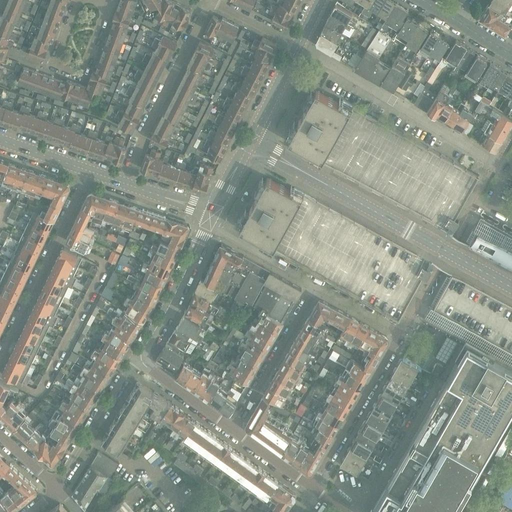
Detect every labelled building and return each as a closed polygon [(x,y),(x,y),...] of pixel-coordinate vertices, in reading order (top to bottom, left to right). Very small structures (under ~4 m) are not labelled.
[(13,0),(8,0),(6,7),(20,13),(22,8),(27,11),(29,7),(13,0)] [(67,0),(50,0),(49,3),(64,9),(67,0)] [(119,0),(118,3),(133,8),(136,0),(119,0)] [(174,1),(171,0),(163,0),(160,6),(157,13),(161,15),(158,21),(162,23),(174,1)] [(244,0),(242,5),(251,9),(255,0),(244,0)] [(277,0),(277,2),(280,3),(294,10),(296,11),(300,3),(293,0),(284,0),(284,1),(282,0),(277,0)] [(354,12),(360,1),(360,0),(348,0),(348,1),(345,7),(354,12)] [(362,10),(366,12),(372,0),(360,0),(360,1),(365,4),(362,10)] [(372,9),(377,12),(384,0),(372,0),(366,12),(369,14),(372,9)] [(383,22),(396,2),(392,0),(384,0),(377,12),(382,15),(379,20),(383,22)] [(491,0),(489,3),(506,14),(509,16),(511,12),(507,9),(511,4),(504,0),(491,0)] [(174,21),(182,5),(174,1),(162,23),(166,25),(169,19),(174,21)] [(396,2),(383,22),(355,67),(368,75),(378,59),(385,47),(389,49),(394,42),(390,39),(408,10),(396,2)] [(64,9),(49,3),(46,12),(61,17),(64,9)] [(133,8),(118,3),(115,11),(130,17),(133,8)] [(290,18),(294,10),(280,3),(278,8),(272,5),(270,9),(290,18)] [(506,14),(489,3),(480,17),(511,37),(511,17),(509,16),(506,14)] [(335,4),(330,13),(351,26),(356,29),(358,27),(354,25),(356,22),(349,18),(352,14),(335,4)] [(191,9),(182,5),(174,21),(178,23),(176,27),(183,30),(189,18),(187,17),(191,9)] [(6,7),(2,15),(21,23),(23,19),(18,17),(20,13),(6,7)] [(285,27),(290,18),(270,9),(268,13),(274,15),(271,20),(285,27)] [(130,17),(115,11),(112,20),(114,20),(127,25),(130,17)] [(61,17),(46,12),(43,20),(58,26),(61,17)] [(330,13),(326,23),(341,32),(344,27),(349,30),(351,26),(330,13)] [(1,14),(0,17),(0,23),(12,29),(14,25),(20,27),(21,23),(2,15),(1,14)] [(212,39),(216,31),(221,19),(213,15),(206,29),(210,31),(208,36),(212,39)] [(221,40),(231,21),(223,17),(221,19),(216,31),(220,33),(217,38),(221,40)] [(395,36),(405,43),(417,23),(416,23),(417,21),(413,18),(412,20),(407,17),(395,36)] [(58,26),(43,20),(40,29),(55,34),(58,26)] [(127,25),(114,20),(110,29),(125,34),(128,26),(127,25)] [(231,21),(221,40),(225,42),(228,37),(232,39),(239,26),(231,21)] [(0,33),(8,37),(14,39),(16,35),(11,32),(12,29),(0,23),(0,33)] [(321,33),(338,43),(341,45),(343,41),(338,38),(342,33),(341,32),(326,23),(321,33)] [(417,23),(405,43),(416,49),(428,30),(417,23)] [(243,28),(240,34),(248,37),(250,31),(243,28)] [(55,34),(40,29),(37,37),(49,41),(52,42),(55,34)] [(125,34),(110,29),(107,37),(122,43),(125,34)] [(440,37),(431,31),(418,52),(421,54),(423,52),(428,56),(430,52),(440,37)] [(0,60),(6,63),(7,58),(1,57),(3,52),(5,45),(11,47),(13,43),(7,41),(8,37),(0,33),(0,60)] [(334,49),(338,43),(321,33),(317,41),(318,45),(340,58),(342,54),(334,49)] [(173,50),(177,42),(163,35),(161,39),(156,37),(154,41),(173,50)] [(49,41),(37,37),(35,36),(32,45),(46,50),(49,41)] [(122,43),(107,37),(104,46),(119,51),(122,43)] [(255,39),(253,43),(272,53),(276,44),(263,37),(261,42),(255,39)] [(440,37),(430,52),(428,56),(433,59),(432,61),(436,63),(449,43),(440,37)] [(443,60),(454,67),(456,64),(467,46),(456,39),(443,60)] [(173,50),(154,41),(152,45),(157,47),(155,51),(168,58),(169,58),(173,50)] [(196,49),(210,56),(215,59),(217,55),(212,52),(214,48),(200,41),(196,49)] [(246,50),(248,44),(242,42),(240,47),(246,50)] [(254,54),(268,61),(272,53),(253,43),(251,47),(257,49),(254,54)] [(43,59),(46,50),(32,45),(28,54),(43,59)] [(119,51),(104,46),(101,54),(116,60),(119,51)] [(456,64),(454,67),(454,68),(457,70),(461,64),(465,67),(475,52),(467,46),(456,64)] [(196,49),(192,57),(211,67),(213,63),(208,60),(210,56),(196,49)] [(168,58),(155,51),(154,51),(152,55),(147,52),(145,56),(164,66),(168,58)] [(270,62),(268,61),(254,54),(251,52),(249,56),(254,59),(252,63),(266,70),(270,62)] [(490,61),(477,53),(465,73),(478,82),(490,61)] [(116,60),(101,54),(98,62),(113,68),(116,60)] [(391,66),(381,82),(394,90),(410,63),(398,55),(391,66)] [(164,66),(145,56),(143,60),(148,63),(146,67),(160,74),(164,66)] [(188,65),(189,66),(202,72),(204,68),(209,71),(211,67),(192,57),(188,65)] [(368,75),(381,82),(391,66),(378,59),(368,75)] [(484,80),(490,84),(500,67),(490,61),(479,81),(482,83),(484,80)] [(113,68),(98,62),(95,71),(108,76),(109,76),(113,68)] [(245,65),(243,68),(262,78),(266,70),(252,63),(250,67),(245,65)] [(185,74),(204,84),(206,80),(201,77),(203,73),(202,72),(189,66),(185,74)] [(18,82),(26,85),(32,70),(23,67),(18,82)] [(160,74),(146,67),(144,71),(139,68),(137,72),(156,82),(160,74)] [(495,95),(508,72),(500,67),(490,84),(495,86),(491,93),(495,95)] [(244,79),(258,86),(262,78),(243,68),(241,72),(246,75),(244,79)] [(35,88),(40,73),(32,70),(26,85),(35,88)] [(108,76),(95,71),(93,70),(90,79),(104,84),(108,76)] [(413,81),(412,80),(415,75),(407,71),(398,85),(406,90),(409,85),(411,86),(413,81)] [(156,82),(137,72),(135,76),(140,79),(138,83),(151,90),(156,82)] [(502,91),(507,94),(511,85),(511,74),(508,72),(495,95),(499,97),(502,91)] [(44,91),(49,76),(40,73),(35,88),(44,91)] [(185,74),(181,83),(195,90),(197,85),(202,88),(204,84),(185,74)] [(52,94),(57,79),(49,76),(44,91),(52,94)] [(66,82),(57,79),(52,94),(61,97),(61,95),(66,82)] [(104,84),(90,79),(87,87),(86,88),(94,90),(101,93),(104,84)] [(235,80),(233,84),(252,94),(254,95),(258,86),(244,79),(242,83),(235,80)] [(70,98),(75,83),(66,80),(66,82),(61,95),(70,98)] [(78,101),(84,86),(75,83),(70,98),(78,101)] [(131,84),(128,88),(147,98),(151,90),(138,83),(136,87),(131,84)] [(181,83),(177,91),(196,100),(198,97),(192,94),(195,90),(181,83)] [(235,95),(248,102),(252,94),(233,84),(231,88),(237,91),(235,95)] [(86,88),(87,87),(84,86),(78,101),(89,104),(94,90),(86,88)] [(437,95),(424,87),(414,103),(427,110),(433,100),(437,95)] [(147,98),(128,88),(126,92),(132,95),(130,99),(143,106),(147,98)] [(441,88),(433,100),(427,110),(436,116),(449,94),(441,88)] [(314,154),(342,104),(341,104),(316,90),(304,111),(307,112),(303,120),(300,119),(288,140),(313,154),(314,154)] [(194,104),(196,100),(177,91),(173,99),(186,106),(188,102),(194,104)] [(449,94),(436,116),(444,120),(453,106),(448,103),(452,97),(449,94)] [(227,97),(225,100),(244,110),(248,102),(235,95),(232,99),(227,97)] [(127,108),(140,115),(145,107),(143,106),(130,99),(126,97),(124,101),(129,104),(127,108)] [(168,107),(187,116),(189,113),(184,110),(186,106),(173,99),(168,107)] [(0,105),(0,121),(1,122),(8,102),(4,100),(2,106),(0,105)] [(228,107),(226,112),(240,119),(244,110),(225,100),(223,105),(228,107)] [(265,241),(263,244),(267,247),(277,252),(285,256),(284,257),(285,258),(286,257),(297,264),(298,265),(298,264),(310,271),(309,271),(311,272),(311,271),(322,278),(323,279),(323,278),(335,285),(336,286),(336,285),(347,292),(348,293),(348,292),(360,299),(361,300),(361,299),(373,306),(372,306),(373,307),(374,306),(385,313),(386,314),(386,313),(398,320),(397,320),(399,321),(399,320),(400,319),(406,308),(407,307),(406,307),(423,277),(427,279),(434,266),(432,264),(442,245),(449,233),(452,235),(459,221),(455,219),(472,189),(472,190),(473,189),(472,188),(479,177),(480,176),(479,176),(478,175),(467,169),(467,168),(466,168),(465,168),(454,162),(454,161),(453,161),(441,155),(442,155),(440,154),(429,148),(428,147),(416,141),(415,140),(404,134),(403,133),(402,133),(391,127),(390,126),(378,120),(379,120),(377,119),(366,113),(343,100),(341,104),(342,104),(314,154),(313,154),(312,157),(323,164),(333,169),(333,170),(406,210),(399,221),(388,240),(306,194),(295,188),(293,191),(265,241)] [(13,103),(8,102),(1,122),(10,125),(15,110),(11,109),(13,103)] [(453,106),(444,120),(452,125),(463,107),(465,104),(461,102),(457,108),(453,106)] [(15,110),(10,125),(18,128),(19,127),(26,107),(22,106),(20,112),(15,110)] [(30,109),(26,107),(19,127),(27,130),(32,115),(28,114),(30,109)] [(186,120),(187,116),(168,107),(164,115),(177,121),(178,122),(180,118),(186,120)] [(473,113),(463,107),(452,125),(462,132),(473,113)] [(509,130),(511,125),(511,119),(492,107),(490,112),(492,113),(489,118),(494,120),(494,121),(509,130)] [(118,113),(136,123),(140,115),(127,108),(125,112),(120,109),(118,113)] [(37,117),(32,115),(27,130),(36,133),(43,113),(39,111),(37,117)] [(219,113),(217,117),(236,127),(240,119),(226,112),(224,116),(219,113)] [(43,113),(36,133),(44,136),(49,121),(45,120),(47,114),(43,113)] [(136,123),(118,113),(116,117),(121,120),(118,124),(132,131),(136,123)] [(163,115),(159,123),(178,132),(180,128),(175,126),(177,121),(164,115),(163,115)] [(54,123),(49,121),(44,136),(53,139),(60,119),(56,117),(54,123)] [(220,123),(218,128),(232,135),(236,127),(217,117),(215,121),(220,123)] [(60,119),(53,139),(61,142),(66,127),(62,126),(64,120),(60,119)] [(488,133),(502,142),(509,130),(494,121),(493,122),(490,121),(484,131),(488,133)] [(155,131),(169,138),(171,133),(176,136),(178,132),(159,123),(155,131)] [(71,129),(66,127),(61,142),(70,145),(77,125),(73,124),(71,129)] [(70,145),(69,146),(78,149),(83,134),(79,133),(81,127),(77,125),(70,145)] [(232,135),(218,128),(216,132),(211,129),(209,133),(215,137),(228,143),(232,135)] [(88,136),(83,134),(78,149),(87,152),(94,132),(90,130),(88,136)] [(174,141),(169,138),(155,131),(151,139),(164,146),(167,141),(172,144),(174,141)] [(94,132),(87,152),(95,155),(100,140),(96,139),(98,133),(94,132)] [(502,142),(488,133),(482,143),(494,150),(494,151),(495,151),(496,151),(497,151),(497,150),(498,150),(498,149),(502,142)] [(105,142),(100,140),(95,155),(104,158),(104,156),(110,141),(111,137),(107,136),(105,142)] [(110,141),(104,156),(113,159),(120,138),(116,137),(114,142),(110,141)] [(208,138),(206,142),(225,152),(229,144),(228,143),(215,137),(213,141),(208,138)] [(124,140),(120,138),(113,159),(121,162),(127,147),(122,145),(124,140)] [(221,160),(225,152),(206,142),(204,146),(209,149),(207,153),(221,160)] [(141,168),(150,171),(157,151),(152,149),(150,155),(146,153),(141,168)] [(161,152),(157,151),(150,171),(158,174),(163,159),(159,158),(161,152)] [(163,159),(158,174),(158,176),(166,179),(171,165),(167,163),(169,158),(164,156),(163,159)] [(9,163),(0,159),(0,186),(0,187),(9,163)] [(171,165),(166,179),(175,182),(181,162),(178,161),(176,166),(171,165)] [(186,164),(181,162),(175,182),(183,185),(188,171),(184,169),(186,164)] [(11,189),(19,166),(9,163),(0,187),(6,189),(6,187),(11,189)] [(199,168),(193,186),(205,190),(214,166),(205,163),(203,169),(199,168)] [(28,169),(19,166),(11,189),(20,192),(21,189),(28,169)] [(188,171),(183,185),(192,188),(193,186),(199,168),(195,167),(193,172),(188,171)] [(28,169),(21,189),(20,192),(20,193),(25,194),(30,195),(37,173),(28,169)] [(47,176),(37,173),(30,195),(34,197),(35,193),(40,195),(42,190),(47,176)] [(42,190),(54,194),(55,194),(59,180),(47,176),(42,190)] [(293,191),(292,191),(267,177),(256,198),(259,200),(254,208),(251,206),(240,227),(264,241),(265,241),(293,191)] [(54,194),(52,199),(61,204),(70,187),(68,183),(59,180),(55,194),(54,194)] [(89,193),(75,222),(84,226),(92,210),(95,211),(100,195),(92,192),(89,193)] [(100,195),(95,211),(94,214),(99,216),(98,220),(102,221),(110,198),(100,195)] [(119,201),(110,198),(102,221),(106,222),(107,218),(113,220),(119,201)] [(54,220),(61,204),(52,199),(46,210),(42,208),(40,213),(54,220)] [(128,204),(119,201),(113,220),(118,222),(117,226),(121,227),(128,204)] [(131,227),(134,220),(138,208),(128,204),(121,227),(124,229),(126,225),(131,227)] [(134,220),(163,230),(167,218),(138,208),(134,220)] [(54,220),(34,211),(29,222),(48,231),(54,220)] [(172,234),(169,242),(180,247),(188,228),(187,225),(167,218),(163,230),(163,231),(172,234)] [(48,231),(29,222),(24,232),(44,241),(48,231)] [(75,222),(71,231),(93,242),(95,238),(91,236),(94,231),(84,226),(75,222)] [(452,275),(433,308),(511,351),(511,248),(478,229),(469,245),(452,275)] [(91,245),(93,242),(71,231),(66,240),(87,250),(90,244),(91,245)] [(44,241),(24,232),(19,241),(39,251),(44,241)] [(152,245),(176,256),(180,247),(169,242),(161,238),(160,238),(157,243),(154,241),(152,245)] [(15,250),(19,241),(14,239),(11,248),(15,250)] [(39,251),(19,241),(15,251),(35,261),(39,251)] [(215,257),(215,258),(234,269),(238,262),(239,263),(243,256),(221,243),(218,251),(217,251),(214,256),(215,257)] [(154,250),(151,256),(172,265),(176,256),(152,245),(150,249),(154,250)] [(78,255),(78,254),(63,247),(58,257),(78,266),(82,257),(78,255)] [(109,259),(116,262),(120,253),(113,250),(109,259)] [(10,261),(30,270),(35,261),(15,251),(10,261)] [(122,256),(120,263),(128,265),(130,258),(122,256)] [(145,259),(143,263),(167,274),(172,265),(151,256),(149,261),(145,259)] [(78,266),(58,257),(54,266),(73,276),(74,276),(78,266)] [(239,271),(234,269),(215,258),(213,262),(212,261),(209,267),(210,268),(234,282),(239,271)] [(5,271),(25,280),(30,270),(10,261),(5,271)] [(143,263),(139,272),(143,274),(163,284),(167,274),(143,263)] [(73,276),(54,266),(49,276),(69,285),(69,286),(72,287),(77,277),(74,276),(73,276)] [(210,268),(205,279),(226,292),(227,293),(234,282),(210,268)] [(21,290),(25,280),(5,271),(1,280),(21,290)] [(113,271),(103,294),(110,297),(120,274),(113,271)] [(301,289),(270,271),(252,303),(260,308),(283,321),(301,289)] [(136,278),(135,282),(159,293),(163,284),(143,274),(140,280),(136,278)] [(64,295),(69,286),(69,285),(49,276),(44,286),(64,295)] [(196,290),(212,300),(213,298),(217,300),(220,294),(224,296),(226,292),(205,279),(201,277),(196,290)] [(0,292),(16,300),(21,290),(1,280),(0,282),(0,292)] [(135,292),(154,303),(155,301),(159,293),(135,282),(133,285),(137,287),(135,292)] [(59,305),(64,295),(44,286),(40,295),(59,305)] [(196,290),(191,301),(206,311),(209,306),(216,310),(220,305),(212,300),(196,290)] [(16,300),(0,292),(0,303),(11,309),(16,300)] [(128,294),(126,298),(149,312),(154,303),(135,292),(132,297),(128,294)] [(55,315),(59,305),(40,295),(35,305),(55,315)] [(143,320),(149,312),(126,298),(124,301),(128,303),(124,309),(143,320)] [(318,301),(309,317),(320,323),(324,316),(326,318),(332,307),(321,300),(318,301)] [(210,313),(206,311),(191,301),(185,312),(200,321),(199,323),(207,328),(211,321),(207,318),(210,313)] [(0,315),(7,319),(11,309),(0,303),(0,315)] [(35,305),(30,315),(50,324),(50,325),(53,326),(58,316),(55,315),(35,305)] [(107,312),(114,317),(137,331),(142,322),(123,310),(120,315),(117,313),(118,312),(110,307),(107,312)] [(326,318),(344,328),(351,317),(332,307),(326,318)] [(262,314),(259,319),(278,330),(283,321),(260,308),(258,312),(262,314)] [(45,334),(50,325),(50,324),(30,315),(26,325),(45,334)] [(184,315),(178,326),(191,334),(200,340),(204,335),(197,330),(200,325),(184,315)] [(137,331),(114,317),(112,320),(116,322),(113,328),(131,339),(137,331)] [(304,325),(325,337),(325,336),(334,341),(335,338),(327,334),(330,329),(320,323),(309,317),(304,325)] [(351,317),(344,328),(340,335),(346,338),(344,341),(348,343),(360,322),(351,317)] [(250,326),(273,339),(278,330),(259,319),(256,325),(252,322),(250,326)] [(353,342),(359,345),(369,327),(360,322),(348,343),(351,345),(353,342)] [(26,325),(21,334),(41,344),(45,334),(26,325)] [(323,340),(325,337),(304,325),(299,333),(317,343),(320,339),(323,340)] [(188,339),(191,334),(178,326),(169,340),(189,353),(194,346),(191,343),(192,341),(188,339)] [(252,331),(249,337),(268,347),(273,339),(250,326),(248,329),(252,331)] [(131,339),(113,328),(112,327),(109,332),(106,330),(104,334),(126,348),(131,339)] [(363,351),(366,354),(379,332),(369,327),(359,345),(364,348),(363,351)] [(387,337),(379,332),(366,354),(365,356),(368,358),(365,364),(372,368),(388,340),(387,337)] [(315,348),(317,343),(299,333),(295,341),(316,353),(318,350),(315,348)] [(36,354),(41,344),(21,334),(16,344),(36,354)] [(126,348),(104,334),(102,337),(105,339),(102,345),(121,357),(126,348)] [(240,343),(263,356),(268,347),(249,337),(246,342),(242,339),(240,343)] [(295,341),(290,349),(308,359),(311,355),(314,357),(316,353),(295,341)] [(242,348),(239,354),(258,365),(263,356),(240,343),(238,346),(242,348)] [(511,405),(511,368),(468,343),(370,511),(450,511),(455,505),(511,405)] [(36,354),(16,344),(12,354),(31,363),(36,354)] [(121,357),(102,345),(99,350),(95,347),(93,351),(116,365),(121,357)] [(155,362),(164,367),(176,348),(172,346),(171,348),(166,345),(155,362)] [(180,351),(176,348),(164,367),(176,375),(184,363),(181,361),(184,356),(178,353),(180,351)] [(311,361),(308,359),(290,349),(285,358),(303,368),(306,363),(309,365),(311,361)] [(116,365),(93,351),(91,354),(95,356),(91,362),(111,373),(116,365)] [(31,363),(12,354),(7,364),(27,373),(31,363)] [(230,360),(253,373),(258,365),(239,354),(236,359),(232,356),(230,360)] [(299,374),(303,368),(285,358),(280,367),(301,379),(303,376),(299,374)] [(399,364),(397,367),(414,376),(419,368),(402,358),(400,359),(398,362),(399,364)] [(111,373),(91,362),(88,359),(82,368),(105,382),(111,373)] [(248,382),(253,373),(230,360),(228,363),(232,366),(229,371),(248,382)] [(355,360),(349,370),(365,379),(371,370),(364,365),(355,360)] [(184,362),(184,363),(176,375),(175,376),(184,382),(192,368),(193,367),(184,362)] [(432,372),(438,375),(443,366),(437,362),(432,372)] [(105,382),(82,368),(75,363),(71,368),(79,373),(77,376),(81,378),(100,390),(105,382)] [(27,373),(7,364),(2,374),(17,381),(17,380),(22,383),(27,373)] [(299,383),(301,379),(280,367),(275,376),(292,386),(295,381),(299,383)] [(392,375),(409,385),(414,376),(397,367),(397,368),(395,368),(393,371),(394,372),(392,375)] [(201,374),(192,368),(184,382),(193,389),(201,374)] [(365,379),(349,370),(347,369),(344,374),(340,372),(338,376),(360,388),(365,379)] [(201,395),(214,373),(210,371),(208,375),(203,371),(201,374),(193,389),(201,395)] [(209,401),(218,386),(220,383),(215,379),(217,375),(214,373),(201,395),(209,401)] [(404,394),(409,385),(392,375),(392,376),(390,376),(388,379),(389,381),(387,384),(404,394)] [(100,390),(81,378),(77,376),(72,385),(95,399),(100,390)] [(289,392),(292,386),(275,376),(269,385),(291,397),(292,394),(289,392)] [(340,381),(337,387),(355,397),(360,388),(338,376),(337,379),(340,381)] [(0,380),(0,396),(5,398),(7,392),(13,395),(18,389),(0,380)] [(70,395),(89,407),(95,399),(72,385),(67,382),(64,386),(69,389),(70,388),(73,390),(70,395)] [(102,440),(119,450),(149,401),(155,405),(151,412),(152,413),(162,397),(138,382),(102,440)] [(398,403),(404,394),(387,384),(387,385),(385,385),(383,388),(384,390),(382,393),(398,403)] [(289,401),(291,397),(269,385),(264,394),(282,404),(285,399),(289,401)] [(218,386),(209,401),(219,408),(228,393),(218,386)] [(328,394),(349,406),(355,397),(337,387),(333,393),(330,390),(328,394)] [(230,414),(238,400),(232,396),(235,392),(230,389),(228,393),(219,408),(227,414),(228,414),(229,414),(230,414)] [(377,402),(393,411),(398,403),(382,393),(382,394),(380,394),(378,397),(379,399),(377,402)] [(329,400),(326,405),(344,415),(349,406),(328,394),(326,398),(329,400)] [(62,402),(84,416),(89,407),(70,395),(67,400),(64,398),(62,402)] [(270,400),(263,396),(247,424),(247,428),(255,434),(267,413),(270,409),(266,407),(270,400)] [(162,397),(152,413),(156,416),(154,420),(157,422),(171,403),(162,397)] [(0,412),(0,416),(5,421),(22,403),(19,401),(17,404),(12,399),(6,405),(0,412)] [(60,412),(79,424),(84,416),(62,402),(59,405),(63,407),(60,412)] [(372,411),(388,420),(393,411),(377,402),(376,403),(374,403),(373,406),(374,408),(372,411)] [(25,406),(22,403),(5,421),(13,428),(27,413),(22,409),(25,406)] [(179,409),(171,403),(157,422),(161,424),(163,421),(168,425),(179,409)] [(317,412),(339,425),(344,415),(326,405),(323,411),(319,409),(317,412)] [(187,415),(179,409),(168,425),(172,429),(170,431),(174,434),(187,415)] [(51,419),(74,433),(79,424),(60,412),(56,410),(51,419)] [(383,429),(390,433),(392,429),(385,425),(388,420),(372,411),(369,412),(368,414),(368,417),(367,419),(383,429)] [(334,434),(339,425),(317,412),(315,415),(319,418),(316,423),(334,434)] [(263,440),(273,422),(276,418),(267,413),(255,434),(263,440)] [(184,437),(195,420),(187,415),(174,434),(177,436),(179,433),(184,437)] [(14,429),(25,439),(35,428),(28,422),(29,421),(25,418),(14,429)] [(263,440),(272,446),(285,424),(276,418),(273,422),(263,440)] [(74,433),(51,419),(49,422),(53,424),(49,429),(59,435),(56,441),(54,440),(51,444),(52,444),(44,457),(51,463),(55,463),(74,433)] [(361,429),(378,438),(383,429),(367,419),(366,420),(364,421),(362,424),(363,426),(361,429)] [(195,420),(184,437),(188,440),(186,443),(190,445),(203,426),(195,420)] [(322,437),(320,441),(327,445),(334,434),(316,423),(314,427),(318,429),(315,433),(322,437)] [(292,435),(285,431),(288,425),(285,424),(272,446),(282,453),(292,436),(292,435)] [(203,426),(190,445),(193,448),(195,445),(200,449),(212,432),(203,426)] [(35,449),(45,438),(46,437),(42,433),(41,434),(35,428),(25,439),(35,449)] [(358,434),(356,437),(373,447),(378,438),(361,429),(359,430),(357,432),(358,434)] [(206,457),(220,438),(212,432),(200,449),(205,452),(203,455),(206,457)] [(292,436),(282,453),(290,459),(303,437),(299,435),(297,439),(292,436)] [(290,459),(299,466),(309,447),(304,444),(307,439),(303,437),(290,459)] [(353,443),(351,446),(368,456),(373,447),(356,437),(356,438),(354,438),(352,441),(353,443)] [(52,444),(51,444),(45,438),(35,449),(44,457),(52,444)] [(220,438),(206,457),(209,460),(211,457),(216,460),(228,444),(220,438)] [(310,447),(309,447),(299,466),(307,472),(312,471),(327,445),(320,441),(315,450),(310,447)] [(219,467),(222,469),(236,450),(228,444),(216,460),(221,464),(219,467)] [(348,452),(346,455),(362,464),(368,456),(351,446),(351,447),(349,447),(347,450),(348,452)] [(244,456),(236,450),(222,469),(226,471),(228,469),(233,472),(244,456)] [(73,494),(85,508),(91,498),(93,499),(95,496),(93,495),(98,488),(105,492),(113,478),(110,477),(119,463),(100,451),(73,494)] [(357,473),(362,464),(346,455),(346,456),(344,456),(342,459),(343,461),(341,464),(357,473)] [(245,457),(244,456),(233,472),(239,477),(237,480),(240,482),(254,463),(245,457)] [(2,458),(0,459),(0,475),(1,474),(2,473),(10,464),(6,460),(5,461),(2,458)] [(209,490),(213,486),(177,458),(174,462),(209,490)] [(262,469),(254,463),(240,482),(244,485),(246,482),(251,485),(262,469)] [(10,464),(2,473),(1,474),(5,478),(8,475),(15,481),(17,483),(24,477),(10,464)] [(253,491),(257,494),(270,475),(262,469),(251,485),(255,488),(253,491)] [(278,481),(270,475),(257,494),(260,496),(262,493),(267,497),(278,481)] [(24,477),(17,483),(30,498),(37,492),(37,489),(24,477)] [(496,503),(499,498),(511,505),(511,481),(510,480),(511,477),(510,477),(496,502),(496,503)] [(17,483),(15,481),(13,483),(14,485),(9,489),(22,504),(26,501),(25,500),(28,497),(29,498),(30,498),(17,483)] [(278,481),(267,497),(271,500),(269,503),(273,506),(273,505),(286,487),(278,481)] [(22,504),(9,489),(5,493),(0,487),(0,494),(13,510),(16,507),(17,508),(22,504)] [(277,508),(273,511),(283,511),(295,497),(294,493),(286,487),(273,505),(277,508)] [(9,511),(13,510),(0,494),(0,510),(1,511),(9,511)] [(130,511),(121,500),(107,511),(130,511)] [(67,511),(60,503),(49,511),(67,511)]
